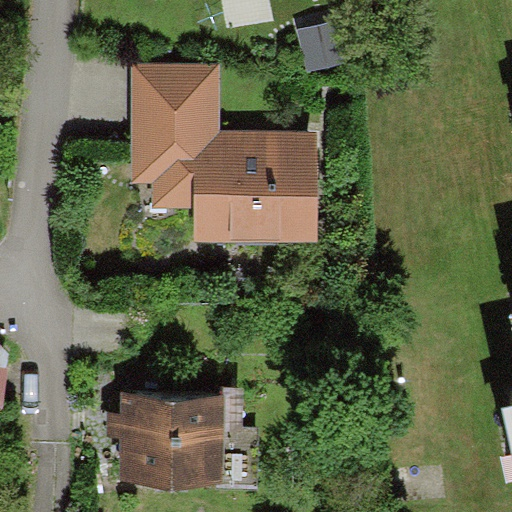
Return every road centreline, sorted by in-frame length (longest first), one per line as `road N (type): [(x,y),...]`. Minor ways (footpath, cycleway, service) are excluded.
road 1 (residential): [(54,0),(32,290),(54,434)]
road 2 (unknown): [(289,0),(301,107),(335,270)]
